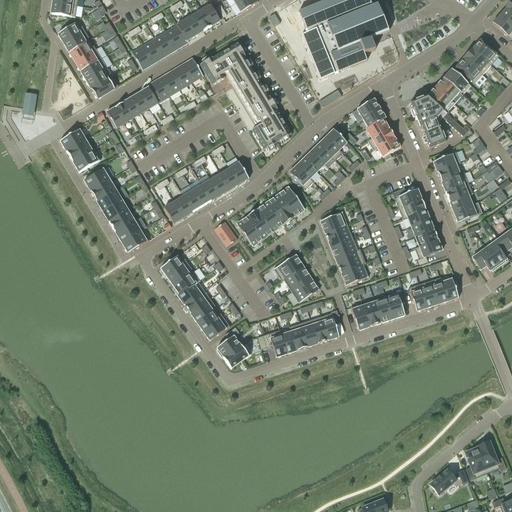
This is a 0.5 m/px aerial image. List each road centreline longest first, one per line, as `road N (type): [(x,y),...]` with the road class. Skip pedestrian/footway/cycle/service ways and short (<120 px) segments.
road 1 (residential): [(142,258),(229,379),(471,301)]
road 2 (residential): [(471,301),(384,84)]
road 3 (residential): [(142,258),(250,190),(314,130)]
road 4 (residential): [(419,511),(416,483),(511,402)]
road 5 (residential): [(247,20),(314,130)]
